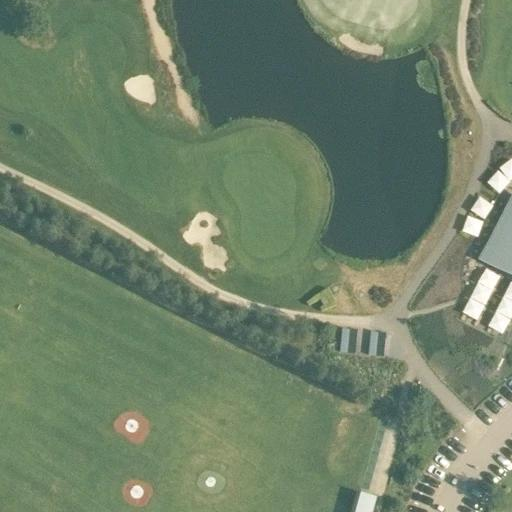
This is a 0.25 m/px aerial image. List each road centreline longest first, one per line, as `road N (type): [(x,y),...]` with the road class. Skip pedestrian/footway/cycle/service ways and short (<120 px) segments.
road 1 (track): [(493,436),(379,330),(258,310),(210,291),(0,166)]
road 2 (track): [(379,330),(447,234),(484,154),(488,120),(460,53),(464,0)]
road 3 (track): [(375,511),(407,356)]
